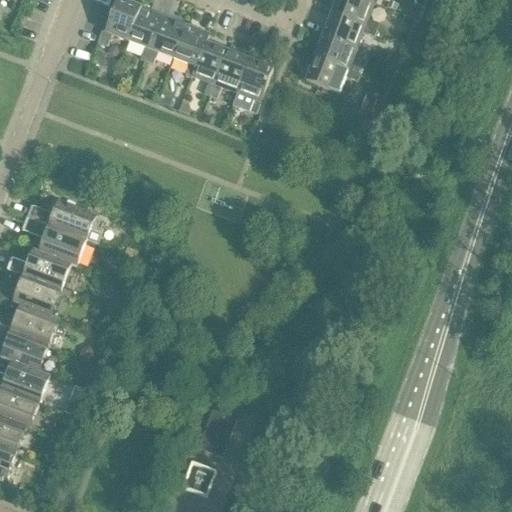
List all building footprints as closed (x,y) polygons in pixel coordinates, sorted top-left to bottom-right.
[(368,22),(374,6),(358,0),(337,0),(332,15),(377,33),(379,26),(368,22)] [(129,44),(141,10),(118,1),(105,34),(102,33),(97,45),(107,49),(112,37),(129,44)] [(146,64),(164,19),(141,10),(129,44),(144,50),(140,61),(146,64)] [(356,51),(362,35),(374,39),(377,33),(332,15),(323,38),(356,51)] [(173,61),(186,27),(164,19),(146,64),(153,66),(157,55),(173,61)] [(193,79),(206,46),(210,36),(186,27),(173,61),(189,67),(185,78),(191,81),(192,79),(193,79)] [(350,66),(356,51),(323,38),(314,60),(359,77),(362,71),(350,66)] [(210,99),(227,54),(206,46),(193,79),(208,85),(204,96),(210,99)] [(237,96),(250,63),(227,54),(210,99),(217,101),(221,90),(237,96)] [(357,84),(359,77),(314,60),(305,84),(339,96),(345,79),(357,84)] [(256,116),(273,71),(250,63),(237,96),(254,102),(249,114),(256,116)] [(97,247),(107,221),(59,203),(53,217),(31,208),(26,221),(86,243),(97,247)] [(76,270),(86,243),(26,221),(22,233),(44,241),(39,254),(39,255),(70,267),(70,268),(76,270)] [(61,293),(70,268),(70,267),(39,255),(39,254),(34,252),(28,267),(11,260),(6,273),(61,293)] [(51,319),(61,293),(6,273),(2,285),(19,291),(13,305),(58,322),(59,322),(51,319)] [(0,329),(49,348),(58,322),(13,305),(13,306),(21,308),(16,322),(0,315),(0,329)] [(38,375),(39,374),(49,348),(0,329),(0,344),(6,347),(1,361),(12,365),(38,375)] [(0,389),(40,405),(50,378),(39,374),(38,375),(12,365),(7,378),(0,375),(0,389)] [(29,432),(40,405),(0,389),(0,419),(26,430),(29,432)] [(222,460),(241,409),(218,400),(198,451),(222,460)] [(0,449),(16,456),(26,430),(0,419),(0,449)] [(0,479),(6,482),(16,456),(0,449),(0,479)] [(206,500),(216,475),(192,466),(182,491),(206,500)]
